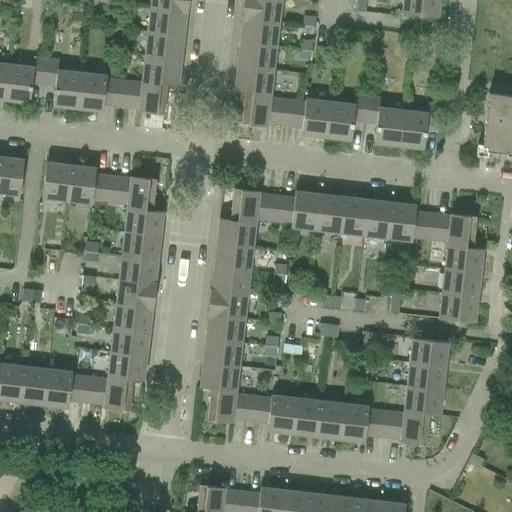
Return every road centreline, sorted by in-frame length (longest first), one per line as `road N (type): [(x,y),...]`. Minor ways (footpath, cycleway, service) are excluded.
road 1 (residential): [(168,451),(419,481),(443,477),(511,354)]
road 2 (residential): [(168,451),(204,156)]
road 3 (residential): [(442,180),(204,156)]
road 4 (residential): [(204,156),(0,134)]
road 5 (residential): [(442,180),(466,0)]
road 6 (residential): [(0,432),(168,451)]
road 7 (residential): [(204,156),(219,0)]
